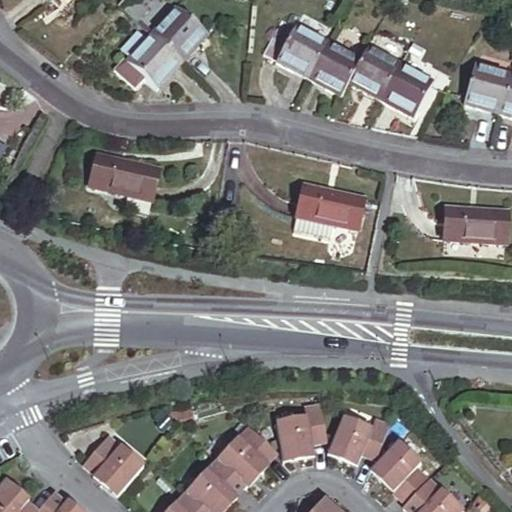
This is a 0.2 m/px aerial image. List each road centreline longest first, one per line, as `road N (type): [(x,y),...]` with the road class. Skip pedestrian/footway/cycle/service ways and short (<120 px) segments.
road 1 (residential): [(511,175),(395,161),(242,125),(104,123),(64,103),(0,50)]
road 2 (secondary): [(192,316),(255,338),(511,365)]
road 3 (secondary): [(511,326),(295,309),(192,316)]
road 4 (residential): [(0,391),(51,460),(110,511)]
